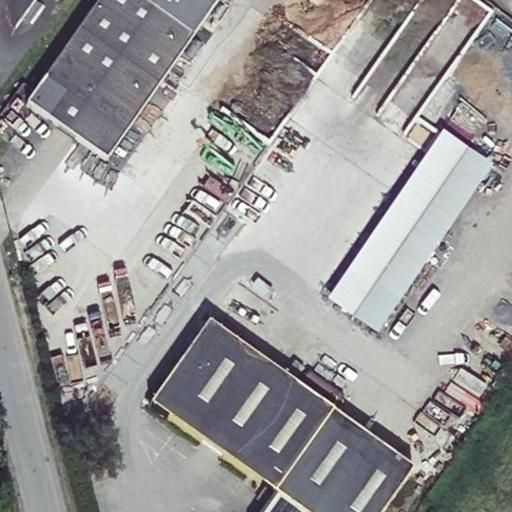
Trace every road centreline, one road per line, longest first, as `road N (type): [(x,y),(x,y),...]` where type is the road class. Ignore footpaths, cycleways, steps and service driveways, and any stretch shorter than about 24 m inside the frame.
road 1 (unknown): [(129,433),(93,367),(94,339),(108,302),(248,110),(278,99),(294,105),(318,130),(326,172),(270,265),(171,385)]
road 2 (unknown): [(260,274),(362,371),(384,382),(413,368),(498,267)]
road 3 (residential): [(8,358),(46,511)]
